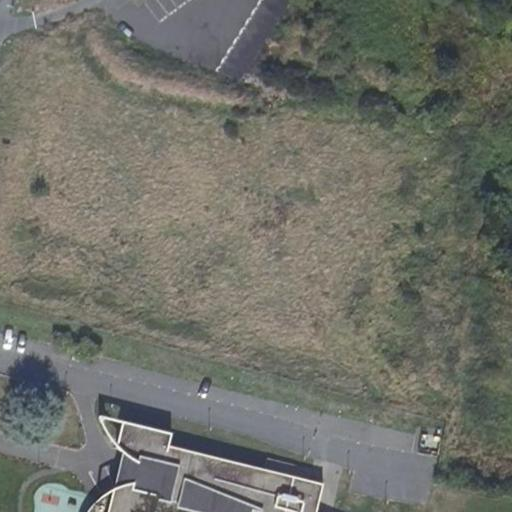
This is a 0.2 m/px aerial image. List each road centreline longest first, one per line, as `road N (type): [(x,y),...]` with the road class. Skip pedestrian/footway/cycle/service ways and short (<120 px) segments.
road 1 (unknown): [(92,377),(403,456)]
road 2 (unknown): [(0,440),(80,455),(91,450),(102,424),(92,377)]
road 3 (unknown): [(98,0),(142,37),(233,0)]
